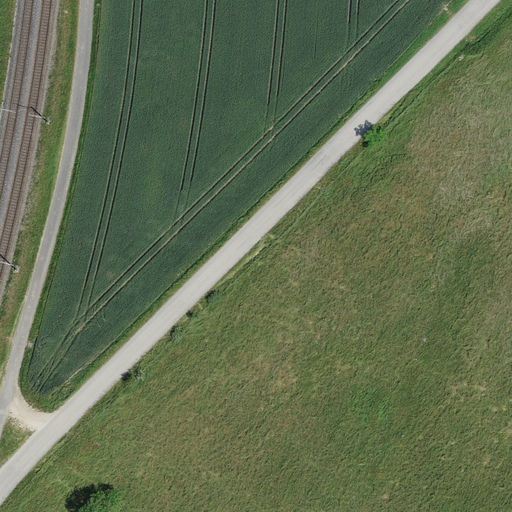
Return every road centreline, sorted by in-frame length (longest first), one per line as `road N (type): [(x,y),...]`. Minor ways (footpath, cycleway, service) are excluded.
road 1 (unclassified): [(0,487),(484,0)]
road 2 (track): [(0,410),(66,161),(85,0)]
